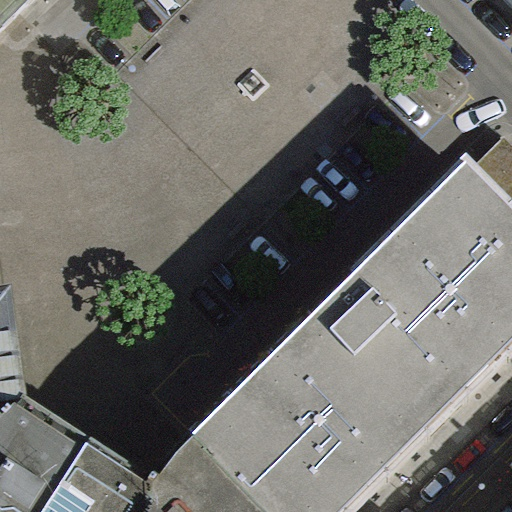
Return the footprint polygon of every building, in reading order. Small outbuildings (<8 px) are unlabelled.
[(0,0),(0,43),(44,0),(0,0)] [(511,154),(200,460),(249,511),(360,511),(438,434),(511,360),(511,154)] [(0,446),(28,429),(19,312),(0,314),(0,446)] [(0,446),(0,511),(65,511),(92,471),(28,429),(0,446)] [(159,511),(151,511),(148,509),(147,511),(249,511),(200,460),(159,511)] [(92,471),(65,511),(147,511),(148,509),(92,471)]
